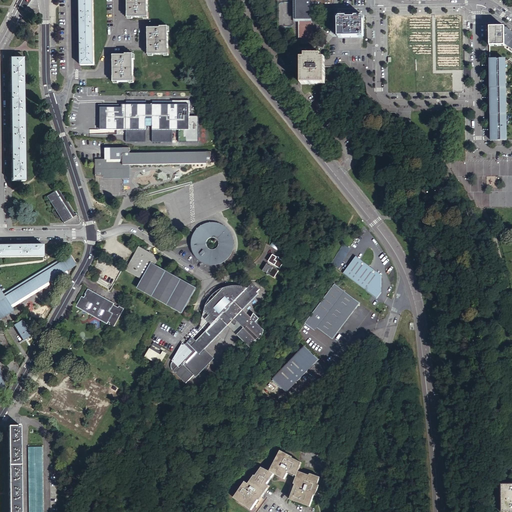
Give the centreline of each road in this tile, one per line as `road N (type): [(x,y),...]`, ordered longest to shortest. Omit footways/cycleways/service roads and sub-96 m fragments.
road 1 (tertiary): [(236,39),(382,229),(410,281)]
road 2 (track): [(483,207),(508,288),(505,460),(511,467)]
road 3 (unclassified): [(410,281),(333,511)]
road 4 (tertiary): [(410,281),(442,511)]
road 5 (unclassified): [(43,13),(46,85),(91,233)]
road 6 (unclassified): [(92,238),(82,271),(0,415)]
road 7 (residential): [(378,51),(378,87),(387,102),(478,101)]
road 8 (unclassified): [(92,238),(130,227),(211,279)]
road 9 (unknown): [(109,232),(121,212),(158,196),(178,194),(211,208)]
